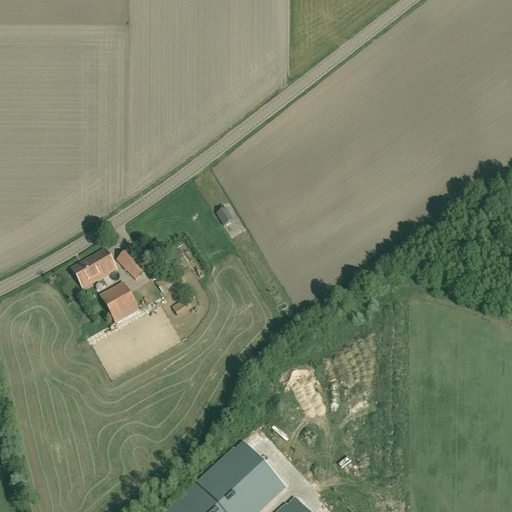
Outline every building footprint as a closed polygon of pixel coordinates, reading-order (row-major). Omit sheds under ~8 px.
[(223,227),(233,221),(227,209),(216,215),(223,227)] [(136,281),(147,270),(128,250),(116,261),(136,281)] [(83,290),(116,271),(105,251),(71,270),(83,290)] [(161,279),(168,274),(172,272),(168,266),(157,272),(161,279)] [(169,275),(155,284),(163,295),(176,285),(169,275)] [(115,324),(139,311),(123,283),(99,296),(115,324)] [(178,318),(192,309),(186,299),(171,308),(178,318)] [(259,511),(285,489),(242,442),(166,511),(259,511)] [(305,511),(294,499),(279,511),(305,511)]
